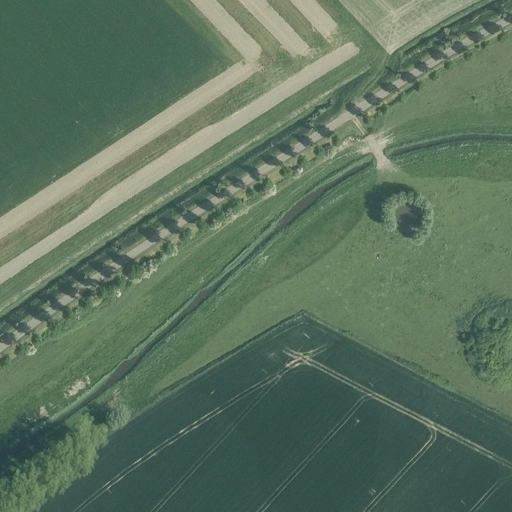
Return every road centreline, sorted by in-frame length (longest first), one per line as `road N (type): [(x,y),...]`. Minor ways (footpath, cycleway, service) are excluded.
road 1 (track): [(0,346),(229,191),(511,18)]
road 2 (track): [(386,169),(353,112),(384,72),(376,59)]
